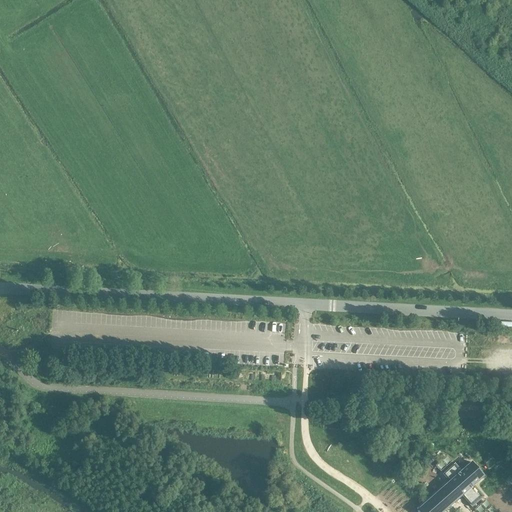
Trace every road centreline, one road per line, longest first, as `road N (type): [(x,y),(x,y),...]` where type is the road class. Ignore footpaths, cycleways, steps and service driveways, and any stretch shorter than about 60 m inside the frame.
road 1 (unclassified): [(0,287),(305,304)]
road 2 (unclassified): [(511,316),(305,304)]
